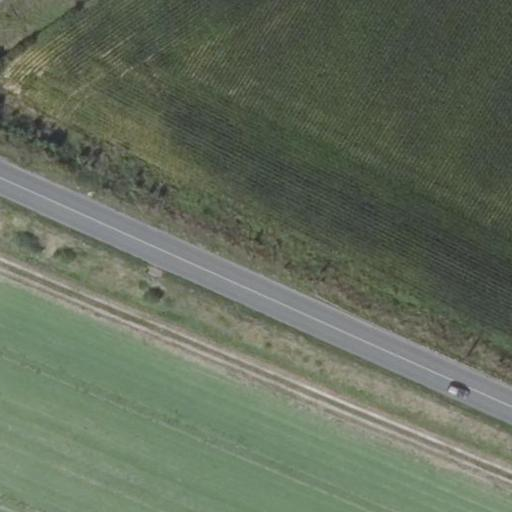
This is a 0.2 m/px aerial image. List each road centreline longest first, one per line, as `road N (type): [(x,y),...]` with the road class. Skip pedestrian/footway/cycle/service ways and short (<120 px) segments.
road 1 (tertiary): [(511,404),(0,179)]
road 2 (track): [(0,264),(511,476)]
